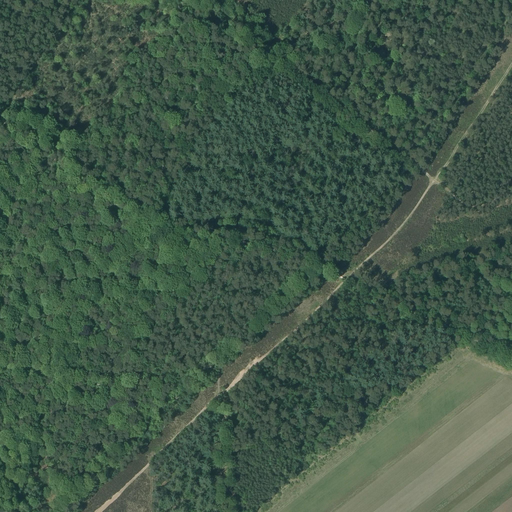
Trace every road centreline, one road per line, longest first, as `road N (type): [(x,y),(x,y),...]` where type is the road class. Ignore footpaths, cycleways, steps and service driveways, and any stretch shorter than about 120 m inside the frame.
road 1 (track): [(511,63),(405,221),(96,511)]
road 2 (track): [(0,117),(148,212),(264,234),(511,350)]
road 3 (unknown): [(210,0),(465,205),(511,194)]
road 4 (track): [(225,511),(217,374),(254,327),(325,268)]
